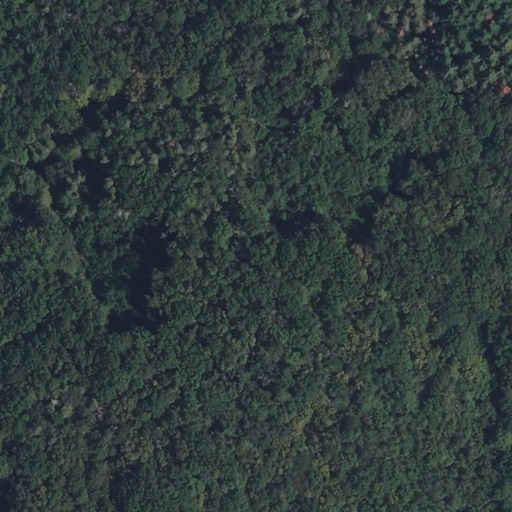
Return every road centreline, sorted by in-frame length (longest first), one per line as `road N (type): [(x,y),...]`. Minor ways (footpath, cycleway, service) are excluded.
road 1 (track): [(462,511),(497,374),(480,279),(380,113),(324,75),(277,0)]
road 2 (track): [(389,136),(321,136),(131,73),(0,45)]
road 3 (track): [(0,313),(131,73)]
